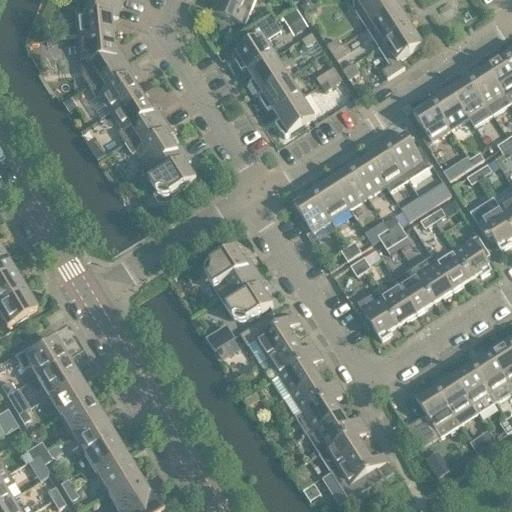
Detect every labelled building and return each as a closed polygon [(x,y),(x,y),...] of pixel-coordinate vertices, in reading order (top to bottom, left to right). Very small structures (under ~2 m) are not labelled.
[(78,40),(114,36),(112,19),(116,19),(121,6),(105,0),(74,0),(74,1),(78,40)] [(245,0),(216,0),(211,13),(245,26),(250,12),(247,11),(250,2),(245,0)] [(304,12),(311,11),(313,5),(310,0),(303,1),(301,6),(304,12)] [(352,0),(354,11),(366,30),(399,10),(392,0),(352,0)] [(399,10),(366,30),(378,49),(411,28),(399,10)] [(305,26),(297,14),(288,20),(296,32),(305,26)] [(245,68),(249,75),(275,58),(263,39),(278,29),(271,17),(234,41),(240,51),(232,56),(241,71),(245,68)] [(411,28),(378,49),(390,67),(381,72),(386,81),(404,70),(399,62),(423,47),(411,28)] [(305,48),(316,42),(312,35),(301,42),(305,48)] [(114,36),(78,40),(81,67),(82,78),(89,88),(127,64),(120,52),(115,53),(114,36)] [(330,53),(340,47),(335,40),(326,47),(330,53)] [(340,47),(330,53),(335,60),(349,51),(345,44),(340,47)] [(511,68),(505,57),(487,69),(510,106),(511,104),(511,68)] [(275,58),(249,75),(253,81),(249,84),(258,98),(288,78),(275,58)] [(100,97),(111,114),(141,95),(132,80),(136,78),(127,64),(89,88),(96,99),(100,97)] [(352,65),(342,72),(348,82),(358,75),(352,65)] [(314,81),(319,88),(338,76),(333,69),(323,75),(314,81)] [(487,69),(468,81),(492,118),(510,106),(487,69)] [(323,94),(342,82),(338,76),(319,88),(323,94)] [(271,109),(275,115),(301,99),(288,78),(258,98),(267,111),(271,109)] [(468,81),(450,92),(468,121),(474,129),(492,118),(468,81)] [(450,92),(432,104),(450,132),(468,121),(450,92)] [(150,109),(141,95),(111,114),(122,131),(118,134),(125,145),(163,120),(154,106),(150,109)] [(315,120),(301,99),(275,115),(279,122),(275,124),(284,139),(315,120)] [(70,100),(62,105),(67,113),(76,108),(70,100)] [(431,144),(450,132),(432,104),(424,109),(423,107),(412,114),(431,144)] [(136,153),(146,169),(147,170),(177,151),(176,150),(168,137),(172,134),(163,120),(125,145),(132,156),(136,153)] [(80,134),(98,162),(106,157),(88,129),(80,134)] [(386,148),(408,183),(432,168),(416,143),(411,146),(403,133),(392,140),(394,142),(386,148)] [(497,147),(500,152),(501,154),(511,148),(507,141),(497,147)] [(173,199),(171,196),(196,180),(186,165),(190,163),(180,147),(176,150),(177,151),(147,170),(146,169),(142,172),(156,194),(151,196),(156,204),(164,205),(173,199)] [(367,159),(385,188),(390,194),(408,183),(386,148),(367,159)] [(501,154),(503,157),(505,160),(511,155),(511,149),(511,148),(501,154)] [(468,161),(473,169),(483,162),(478,155),(468,161)] [(349,171),(367,199),(385,188),(367,159),(349,171)] [(473,169),(468,161),(458,168),(463,175),(473,169)] [(476,173),(481,180),(491,174),(487,167),(476,173)] [(349,211),(367,199),(349,171),(331,182),(349,211)] [(481,180),(476,173),(466,180),(471,187),(481,180)] [(331,222),(349,211),(331,182),(313,194),(331,222)] [(437,206),(451,198),(445,188),(431,196),(432,199),(437,206)] [(312,235),(331,222),(313,194),(305,199),(303,197),(293,204),(312,235)] [(422,205),(427,212),(437,206),(432,199),(422,205)] [(510,243),(511,241),(511,229),(500,210),(493,200),(469,215),(475,225),(481,222),(500,252),(511,245),(510,243)] [(511,229),(511,201),(500,210),(511,229)] [(427,212),(422,205),(412,212),(416,219),(427,212)] [(430,217),(435,225),(444,219),(440,211),(430,217)] [(435,225),(430,217),(419,225),(423,232),(435,225)] [(384,226),(387,231),(392,238),(402,232),(395,220),(384,226)] [(392,238),(387,231),(377,237),(382,245),(392,238)] [(392,238),(396,244),(406,238),(402,232),(392,238)] [(392,238),(382,245),(385,251),(396,244),(392,238)] [(472,242),(453,254),(471,282),(479,277),(481,279),(491,272),(472,242)] [(347,249),(354,259),(360,255),(354,244),(347,249)] [(219,299),(258,275),(249,260),(245,263),(235,248),(209,264),(212,268),(210,276),(206,278),(219,299)] [(340,253),(347,263),(354,259),(347,249),(340,253)] [(0,251),(0,278),(12,271),(0,251)] [(453,254),(435,265),(453,294),(471,282),(453,254)] [(435,305),(453,294),(435,265),(431,259),(412,270),(435,305)] [(370,270),(364,260),(357,264),(364,274),(370,270)] [(357,264),(350,268),(357,279),(364,274),(357,264)] [(417,317),(435,305),(412,270),(394,282),(399,288),(417,317)] [(0,278),(0,304),(24,290),(12,271),(0,278)] [(267,289),(258,275),(219,299),(233,320),(237,317),(244,319),(247,323),(272,306),(263,291),(267,289)] [(380,300),(398,328),(417,317),(399,288),(380,300)] [(36,311),(24,290),(0,304),(0,318),(6,329),(36,311)] [(390,334),(398,328),(380,300),(361,312),(381,342),(392,336),(390,334)] [(267,360),(295,342),(288,331),(299,324),(294,316),(273,329),(267,319),(240,336),(246,347),(255,341),(267,360)] [(213,336),(206,341),(213,353),(221,348),(213,336)] [(36,379),(66,360),(54,340),(44,346),(41,341),(13,358),(22,373),(30,368),(36,379)] [(279,378),(318,353),(313,346),(302,353),(295,342),(267,360),(279,378)] [(508,384),(509,384),(511,381),(511,349),(509,344),(490,356),(508,384)] [(221,348),(213,353),(219,363),(229,357),(223,347),(221,348)] [(318,353),(279,378),(290,396),(318,378),(311,367),(323,360),(318,353)] [(511,393),(511,388),(509,384),(508,384),(490,356),(472,367),(496,404),(511,393)] [(78,380),(66,360),(36,379),(48,398),(78,380)] [(471,366),(453,377),(454,379),(477,416),(478,416),(496,404),(472,367),(471,366)] [(341,389),(337,382),(325,389),(318,378),(290,396),(302,415),(341,389)] [(454,379),(436,391),(459,427),(477,416),(454,379)] [(60,418),(90,399),(78,380),(48,398),(60,418)] [(8,383),(0,387),(0,388),(5,398),(14,392),(8,383)] [(335,404),(346,397),(341,389),(302,415),(295,419),(307,437),(342,415),(335,404)] [(405,429),(419,451),(439,438),(441,439),(459,427),(436,391),(428,396),(425,392),(416,398),(415,397),(414,398),(425,416),(405,429)] [(102,419),(90,399),(60,418),(72,437),(102,419)] [(23,401),(12,409),(17,417),(25,412),(29,410),(23,401)] [(0,415),(0,417),(4,425),(12,420),(7,411),(0,415)] [(23,426),(30,422),(25,412),(17,417),(23,426)] [(349,426),(342,415),(307,437),(318,455),(364,426),(360,418),(349,426)] [(84,457),(114,438),(102,419),(72,437),(84,457)] [(18,429),(12,420),(4,425),(10,434),(18,429)] [(511,432),(511,429),(506,421),(500,425),(506,436),(511,432)] [(358,440),(369,433),(364,426),(318,455),(330,474),(365,451),(358,440)] [(95,476),(125,458),(114,438),(84,457),(95,476)] [(471,445),(477,455),(486,449),(480,439),(471,445)] [(33,449),(38,457),(46,453),(41,444),(33,449)] [(38,457),(33,449),(26,454),(31,462),(38,457)] [(387,464),(388,463),(383,455),(372,462),(365,451),(330,474),(348,502),(383,480),(377,470),(387,464)] [(38,457),(44,466),(52,462),(46,453),(38,457)] [(446,470),(436,454),(425,461),(431,469),(436,477),(438,480),(448,473),(446,470)] [(38,457),(31,462),(36,471),(44,466),(38,457)] [(137,477),(125,458),(95,476),(107,496),(137,477)] [(387,464),(377,470),(383,480),(393,474),(387,464)] [(0,507),(10,501),(4,491),(13,485),(8,476),(0,480),(0,507)] [(107,496),(117,511),(124,511),(149,497),(137,477),(107,496)] [(65,495),(72,490),(67,482),(59,486),(65,495)] [(52,503),(59,498),(54,489),(46,494),(52,503)] [(72,490),(65,495),(70,504),(78,500),(72,490)] [(124,511),(158,511),(149,497),(124,511)] [(59,498),(52,503),(57,511),(65,507),(59,498)] [(16,511),(10,501),(0,507),(0,511),(30,511),(27,506),(17,511),(16,511)]
